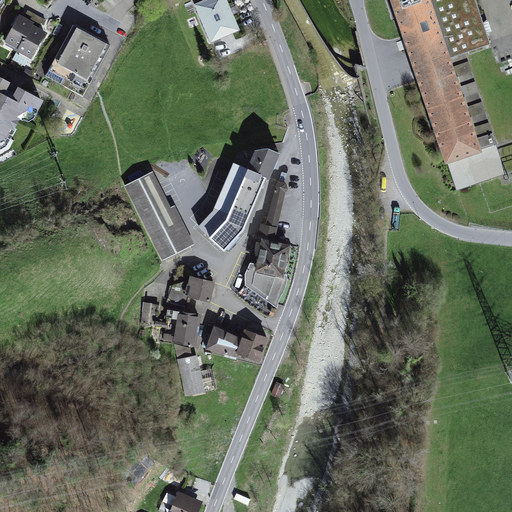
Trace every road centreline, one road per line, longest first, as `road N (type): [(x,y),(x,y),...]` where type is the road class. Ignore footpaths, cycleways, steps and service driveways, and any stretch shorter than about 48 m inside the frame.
road 1 (secondary): [(213,511),(295,298),(309,236),(304,121),(262,0)]
road 2 (tertiary): [(511,239),(441,225),(410,198),(356,0)]
road 3 (track): [(0,373),(58,366),(113,342),(133,297),(161,271)]
